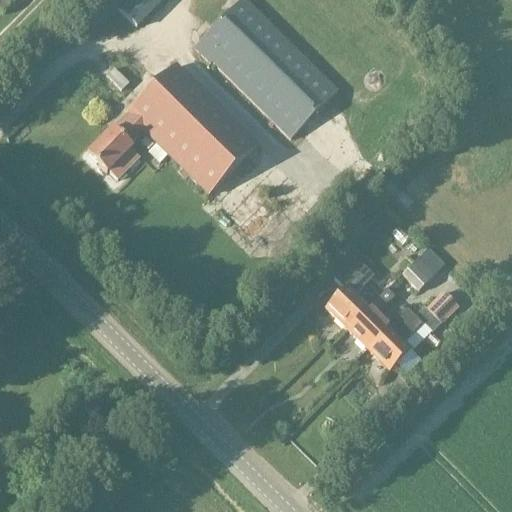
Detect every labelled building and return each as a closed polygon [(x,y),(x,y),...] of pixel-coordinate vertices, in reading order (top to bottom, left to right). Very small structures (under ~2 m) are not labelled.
[(135,29),(165,0),(116,0),(111,5),(135,29)] [(243,1),(194,50),(210,66),(211,64),(290,142),(337,95),(243,1)] [(40,60),(46,54),(40,49),(35,55),(40,60)] [(112,132),(87,157),(106,176),(107,174),(116,182),(138,160),(130,152),(131,150),(129,147),(143,133),(207,197),(256,148),(176,68),(127,117),(130,121),(116,135),(112,132)] [(119,94),(129,85),(114,70),(105,79),(119,94)] [(418,294),(442,269),(444,266),(427,250),(401,277),(418,294)] [(367,309),(354,296),(372,278),(353,259),(332,280),(344,291),(324,310),(344,331),(367,309)] [(388,329),(380,321),(377,317),(402,292),(393,283),(367,309),(344,331),(365,352),(388,329)] [(409,351),(403,345),(422,326),(431,335),(440,326),(441,327),(458,310),(442,294),(425,311),(424,311),(415,320),(406,311),(388,329),(365,352),(386,373),(409,351)]
